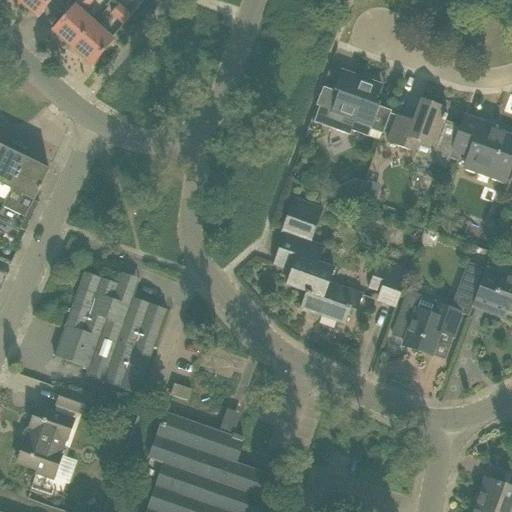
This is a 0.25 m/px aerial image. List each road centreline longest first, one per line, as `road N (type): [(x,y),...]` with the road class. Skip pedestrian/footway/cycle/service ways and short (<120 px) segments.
road 1 (residential): [(445,430),(280,346),(221,287),(199,255),(193,224),(198,149)]
road 2 (residential): [(0,331),(88,114)]
road 3 (residential): [(198,149),(247,0)]
road 4 (residential): [(511,70),(491,78),(376,31)]
